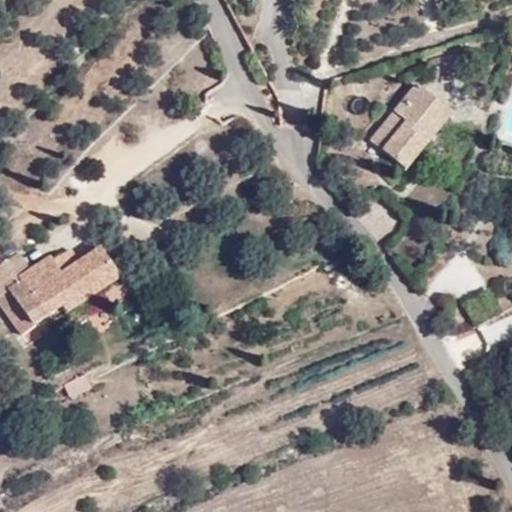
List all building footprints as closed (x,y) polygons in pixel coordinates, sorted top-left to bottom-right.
[(415,84),(369,138),(408,172),(454,116),(415,84)] [(32,269),(20,253),(0,266),(0,298),(1,300),(9,294),(15,302),(5,310),(26,337),(62,310),(71,322),(125,282),(121,277),(132,268),(115,236),(103,245),(105,250),(104,251),(101,247),(81,263),(72,250),(54,264),(49,256),(32,269)] [(511,276),(488,288),(501,310),(511,304),(511,276)] [(64,385),(69,396),(91,385),(85,373),(64,385)] [(0,418),(0,422),(5,432),(17,425),(10,412),(0,418)]
